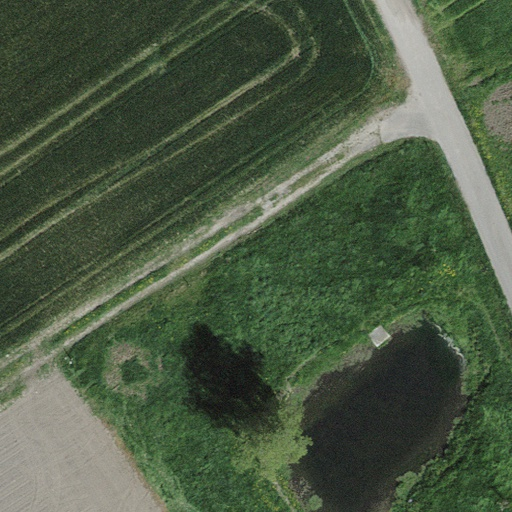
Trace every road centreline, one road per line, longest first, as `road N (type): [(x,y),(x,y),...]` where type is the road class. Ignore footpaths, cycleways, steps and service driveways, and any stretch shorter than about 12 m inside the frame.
road 1 (track): [(0,374),(437,99)]
road 2 (track): [(437,99),(511,269)]
